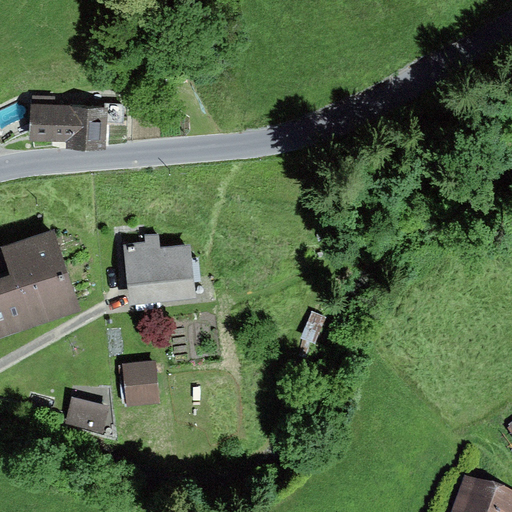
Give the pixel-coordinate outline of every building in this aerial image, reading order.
[(56,98),(32,97),(30,144),(67,145),(66,152),(107,153),(109,110),(55,108),(56,98)] [(0,325),(82,298),(56,220),(4,237),(13,264),(0,268),(0,325)] [(145,238),(125,240),(130,297),(195,291),(190,239),(161,241),(159,230),(144,231),(145,238)] [(155,357),(123,361),(127,402),(159,399),(155,357)] [(110,401),(72,392),(65,420),(103,429),(110,401)] [(511,511),(511,495),(465,478),(452,511),(511,511)]
